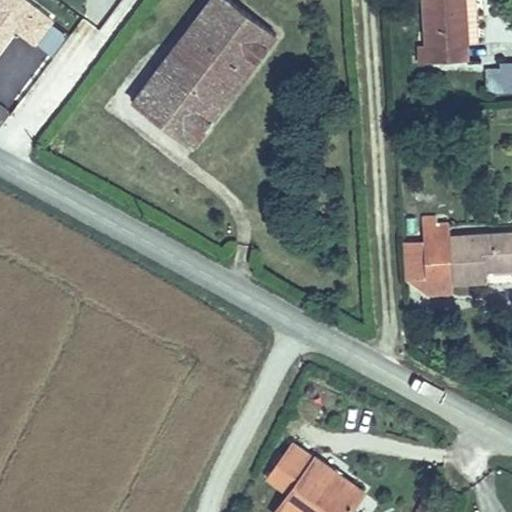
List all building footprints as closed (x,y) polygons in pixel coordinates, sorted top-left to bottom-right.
[(27,88),(69,27),(29,0),(0,0),(0,54),(14,34),(21,39),(0,70),(27,88)] [(255,42),(195,0),(156,58),(182,76),(169,94),(143,76),(118,112),(176,152),(202,116),(194,109),(220,71),(230,78),(255,42)] [(471,6),(425,10),(429,74),(464,73),(463,54),(474,54),(471,6)] [(478,6),(471,6),(474,54),(482,53),(478,6)] [(182,76),(156,58),(143,76),(169,94),(182,76)] [(511,68),(497,69),(497,78),(511,78),(511,68)] [(202,116),(230,78),(220,71),(194,109),(202,116)] [(497,84),(496,102),(511,102),(511,78),(497,78),(497,84)] [(487,101),(496,102),(497,84),(487,83),(487,101)] [(511,249),(473,252),(421,257),(424,299),(448,298),(449,304),(490,300),(489,280),(503,279),(504,285),(511,284),(511,249)] [(450,313),(449,304),(448,298),(424,299),(421,265),(401,267),(404,302),(425,316),(450,313)] [(315,495),(293,480),(273,511),(274,511),(343,511),(315,494),(315,495)]
